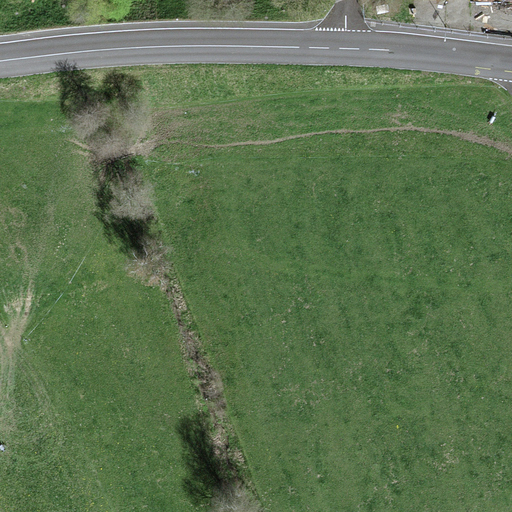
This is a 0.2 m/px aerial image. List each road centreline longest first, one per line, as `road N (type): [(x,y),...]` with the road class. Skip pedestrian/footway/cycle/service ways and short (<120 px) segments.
road 1 (secondary): [(0,60),(130,47),(344,48)]
road 2 (secondary): [(344,48),(511,62)]
